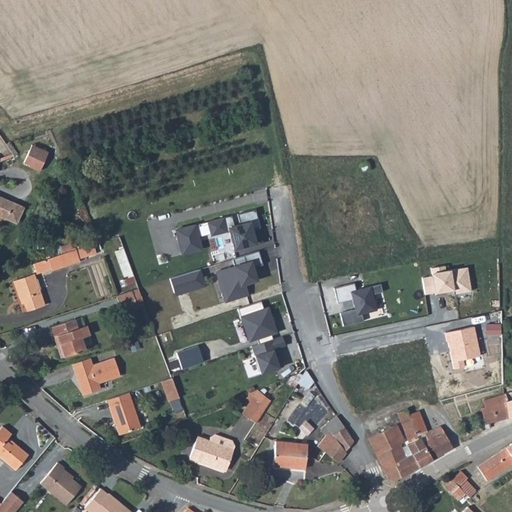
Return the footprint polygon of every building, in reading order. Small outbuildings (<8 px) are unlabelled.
[(34,150),(39,141),(34,139),(29,148),(34,150)] [(51,147),(39,141),(34,150),(29,148),(25,156),(30,159),(29,160),(40,166),(51,147)] [(13,210),(16,203),(13,202),(14,200),(0,193),(0,215),(5,218),(5,217),(10,209),(13,210)] [(23,207),(16,203),(13,210),(10,209),(5,217),(15,222),(23,207)] [(235,213),(210,220),(214,234),(232,230),(237,247),(255,242),(258,238),(255,228),(263,225),(258,207),(239,212),(242,222),(238,223),(235,213)] [(108,217),(111,225),(125,221),(122,212),(108,217)] [(195,225),(176,230),(182,254),(201,249),(195,225)] [(63,252),(76,247),(74,241),(61,246),(63,252)] [(61,252),(65,264),(79,259),(76,247),(63,252),(61,252)] [(116,250),(122,278),(132,276),(126,248),(116,250)] [(47,257),(50,268),(65,264),(61,252),(47,257)] [(243,255),(232,258),(234,265),(217,271),(220,280),(222,279),(228,297),(236,295),(237,297),(248,294),(245,283),(256,279),(252,266),(248,267),(243,255)] [(47,257),(32,262),(36,273),(50,268),(47,257)] [(471,291),(468,267),(446,272),(444,266),(431,269),(433,276),(423,278),(427,296),(455,291),(456,294),(471,291)] [(197,270),(170,278),(174,292),(201,284),(197,270)] [(20,295),(22,300),(25,310),(43,304),(32,272),(12,278),(18,296),(20,295)] [(355,284),(335,288),(338,303),(353,300),(355,309),(340,313),(343,326),(364,322),(362,314),(377,311),(374,295),(384,293),(382,285),(357,291),(355,284)] [(138,288),(116,295),(122,313),(144,306),(138,288)] [(260,301),(237,309),(240,319),(242,318),(249,338),(273,330),(266,310),(263,311),(260,301)] [(78,337),(86,335),(83,325),(75,328),(72,319),(48,326),(51,336),(55,335),(62,358),(83,351),(78,337)] [(481,356),(474,326),(446,333),(454,370),(465,367),(464,360),(481,356)] [(55,335),(51,336),(59,359),(62,358),(55,335)] [(90,348),(86,335),(78,337),(83,351),(90,348)] [(284,345),(281,336),(251,346),(260,374),(283,366),(279,355),(277,355),(275,348),(284,345)] [(431,345),(369,359),(375,381),(436,367),(431,345)] [(88,358),(71,363),(75,373),(77,373),(84,394),(98,389),(96,383),(120,375),(114,358),(90,365),(88,358)] [(303,377),(302,387),(311,388),(312,378),(303,377)] [(171,378),(163,381),(170,400),(178,397),(171,378)] [(350,385),(356,412),(371,409),(365,382),(350,385)] [(252,390),(241,415),(259,423),(271,398),(252,390)] [(128,392),(107,399),(118,434),(140,427),(128,392)] [(505,392),(502,392),(483,398),(485,404),(481,406),(486,427),(492,425),(491,421),(510,415),(506,398),(505,392)] [(178,398),(170,401),(174,410),(182,407),(178,398)] [(408,407),(398,410),(409,438),(418,433),(408,407)] [(345,426),(340,419),(321,446),(327,451),(337,438),(334,434),(345,426)] [(3,436),(5,433),(9,428),(0,421),(0,453),(15,465),(26,450),(11,438),(9,440),(3,436)] [(397,423),(370,436),(392,480),(444,451),(451,447),(444,429),(423,440),(421,436),(407,442),(412,453),(406,456),(402,445),(401,443),(403,441),(404,437),(397,423)] [(341,461),(352,445),(355,440),(345,426),(334,434),(337,438),(327,451),(341,461)] [(209,441),(198,437),(190,458),(225,472),(235,446),(234,442),(216,435),(211,437),(209,441)] [(290,462),(304,463),(306,442),(273,439),(271,464),(290,465),(290,462)] [(407,442),(402,445),(406,456),(412,453),(407,442)] [(511,442),(495,455),(479,467),(489,481),(511,464),(511,442)] [(63,465),(56,459),(38,480),(65,501),(80,483),(61,467),(63,465)] [(477,491),(461,472),(446,484),(458,499),(463,494),(468,499),(477,491)] [(119,502),(121,500),(109,490),(108,492),(100,485),(84,505),(93,511),(127,511),(129,510),(119,502)] [(0,500),(0,511),(8,511),(21,496),(10,488),(0,500)] [(131,507),(121,500),(119,502),(129,510),(131,507)]
